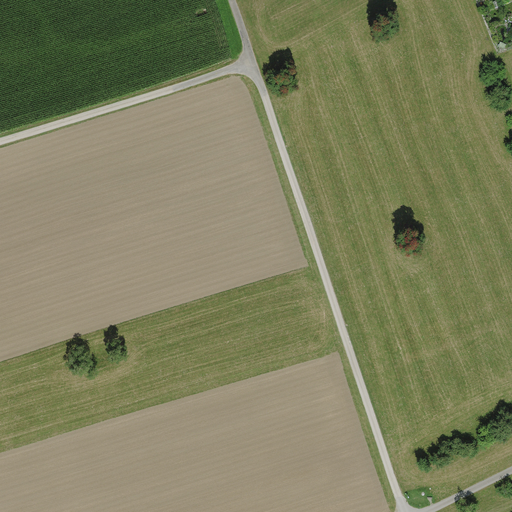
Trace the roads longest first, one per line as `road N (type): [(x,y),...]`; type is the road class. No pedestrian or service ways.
road 1 (track): [(232,0),(406,511)]
road 2 (track): [(253,62),(0,140)]
